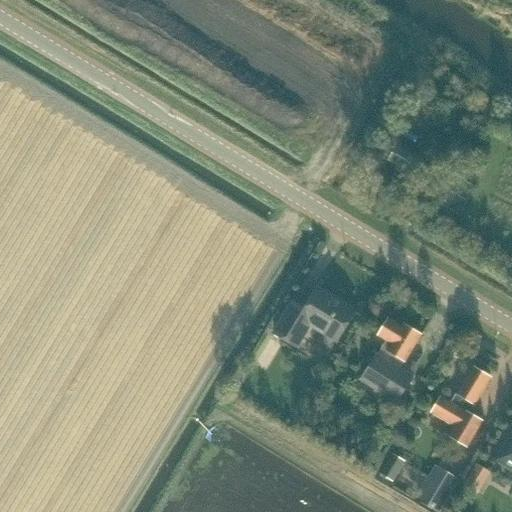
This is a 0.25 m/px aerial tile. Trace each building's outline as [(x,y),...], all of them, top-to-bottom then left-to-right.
[(419,158),(398,145),(388,160),(410,174),(419,158)] [(449,171),(464,180),(469,172),(454,163),(449,171)] [(311,328),(337,343),(355,312),(316,288),(305,309),(292,301),(274,334),(298,349),(311,328)] [(377,355),(363,379),(399,401),(413,377),(401,370),(405,362),(406,363),(423,335),(403,324),(403,325),(388,317),(377,336),(386,342),(377,355)] [(450,436),(467,447),(483,421),(467,411),(471,403),(476,404),(493,378),(473,365),(456,392),(457,393),(451,402),(442,397),(432,413),(456,427),(450,436)] [(511,439),(498,463),(511,471),(511,439)] [(405,462),(394,455),(382,475),(393,481),(405,462)] [(477,493),(490,473),(480,467),(467,487),(477,493)] [(441,469),(433,475),(419,500),(439,511),(458,479),(441,469)]
